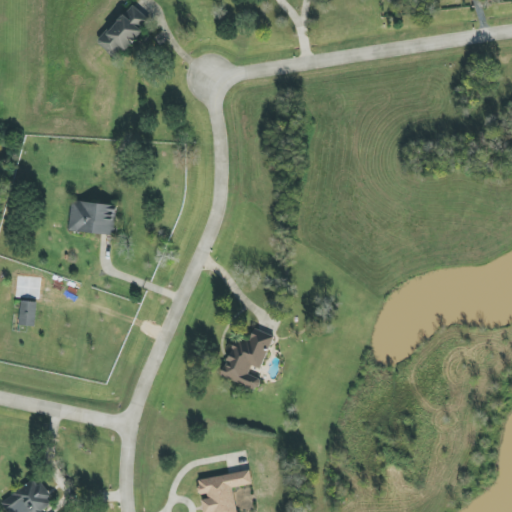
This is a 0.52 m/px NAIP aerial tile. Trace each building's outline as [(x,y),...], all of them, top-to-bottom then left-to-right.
[(97,43),(115,60),(124,50),(125,51),(150,23),(130,5),(97,43)] [(113,235),(116,204),(71,200),(68,230),(113,235)] [(37,295),(21,292),(17,324),(33,326),(37,295)] [(261,369),(272,336),(253,330),(249,342),(236,337),(222,379),(256,390),(260,380),(248,376),(251,366),(261,369)] [(196,479),(199,497),(200,497),(202,511),(236,511),(233,488),(252,485),(249,470),(196,479)] [(52,511),(51,510),(54,508),(40,480),(2,500),(8,511),(32,511),(34,511),(52,511)]
